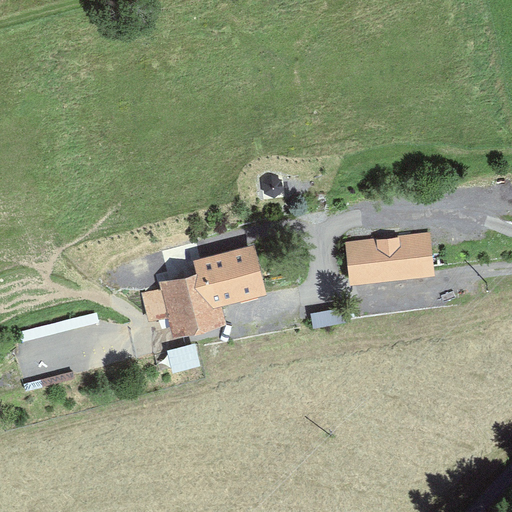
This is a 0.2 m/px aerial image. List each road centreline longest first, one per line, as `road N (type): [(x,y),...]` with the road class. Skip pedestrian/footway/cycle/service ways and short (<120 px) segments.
road 1 (track): [(322,298),(324,243),(348,221),(430,211),(511,229)]
road 2 (track): [(278,306),(511,269)]
